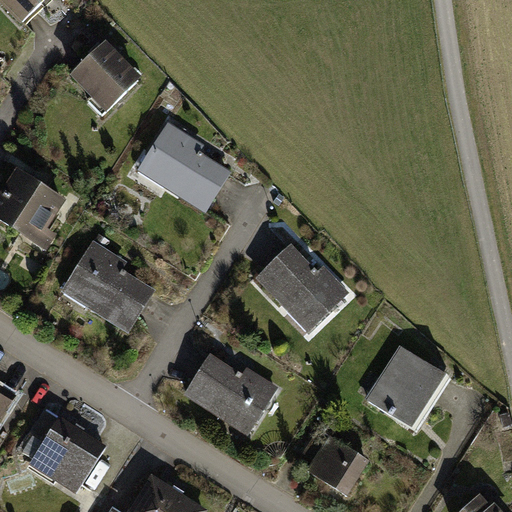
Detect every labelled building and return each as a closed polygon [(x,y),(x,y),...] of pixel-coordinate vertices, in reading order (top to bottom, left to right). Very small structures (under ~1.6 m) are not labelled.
[(0,0),(0,7),(22,30),(51,1),(52,0),(0,0)] [(98,52),(71,80),(107,116),(143,80),(107,44),(98,52)] [(169,122),(137,171),(205,214),(232,171),(200,151),(205,144),(169,122)] [(16,171),(0,198),(0,226),(47,255),(59,237),(50,231),(68,202),(43,186),(16,171)] [(93,239),(61,291),(130,334),(157,290),(125,270),(130,262),(93,239)] [(292,243),(256,277),(309,333),(350,294),(324,266),(319,271),(292,243)] [(402,348),(369,399),(417,429),(422,422),(450,379),(402,348)] [(211,353),(185,394),(247,435),(278,388),(248,368),(244,374),(242,373),(211,353)] [(0,426),(19,397),(0,384),(0,426)] [(32,434),(43,442),(27,468),(54,486),(57,482),(77,494),(106,447),(77,429),(61,419),(60,422),(45,413),(32,434)] [(320,455),(310,471),(350,496),(371,462),(331,437),(320,455)] [(130,511),(206,511),(177,493),(154,477),(130,511)] [(483,491),(459,511),(502,511),(497,507),(483,491)]
